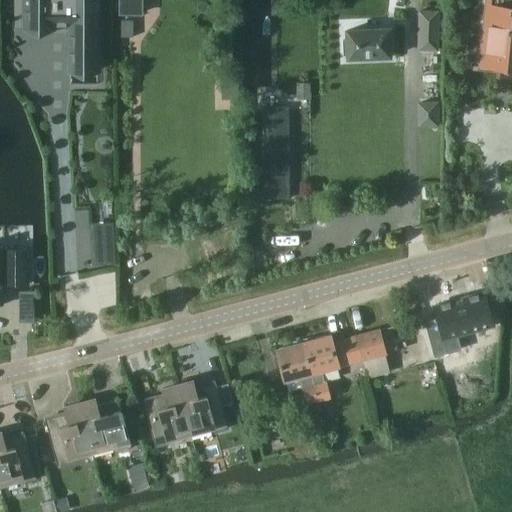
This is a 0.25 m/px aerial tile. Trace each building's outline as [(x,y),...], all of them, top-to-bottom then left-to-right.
[(12,0),(13,32),(41,31),(41,27),(58,27),(58,31),(59,73),(87,72),(85,0),(12,0)] [(124,0),(124,12),(144,13),(144,0),(124,0)] [(511,0),(489,0),(489,7),(483,63),(511,66),(511,0)] [(416,51),(438,52),(439,10),(417,10),(416,51)] [(347,58),(390,57),(389,30),(346,32),(347,41),(343,41),(343,57),(347,57),(347,58)] [(311,83),(296,83),(296,99),(311,100),(311,83)] [(416,127),(438,127),(438,101),(416,101),(416,127)] [(263,112),(264,199),(290,199),(289,111),(263,112)] [(119,220),(95,220),(95,261),(119,261),(119,220)] [(0,303),(1,304),(1,305),(2,305),(2,283),(5,283),(5,285),(6,285),(6,284),(24,284),(24,285),(26,285),(26,248),(24,248),(24,250),(6,250),(6,248),(5,248),(5,250),(2,250),(2,247),(1,247),(1,250),(0,250),(0,303)] [(39,320),(39,288),(20,289),(21,320),(39,320)] [(438,318),(424,322),(434,356),(460,349),(456,336),(492,326),(489,316),(490,316),(486,302),(485,302),(482,292),(434,306),(438,318)] [(386,354),(379,330),(356,336),(362,361),(386,354)] [(331,335),(303,343),(320,401),(331,398),(326,381),(324,382),(321,372),(362,361),(356,336),(333,343),(331,335)] [(303,343),(275,350),(285,383),(301,378),(304,387),(301,388),(306,405),(312,428),(324,424),(318,402),(320,401),(303,343)] [(193,381),(177,385),(190,434),(213,428),(214,432),(227,428),(215,381),(194,387),(193,381)] [(169,444),(168,440),(190,434),(177,385),(161,389),(162,395),(142,401),(155,448),(169,444)] [(95,399),(79,403),(92,452),(115,446),(116,450),(130,447),(117,399),(97,405),(95,399)] [(57,466),(71,463),(70,458),(92,452),(79,403),(63,407),(64,414),(44,419),(57,466)] [(285,403),(271,406),(278,428),(291,424),(285,403)] [(1,432),(0,432),(0,485),(21,480),(22,484),(36,480),(23,433),(3,438),(1,432)] [(143,464),(126,469),(129,482),(147,477),(143,464)] [(66,497),(56,500),(58,511),(61,511),(70,510),(66,497)]
